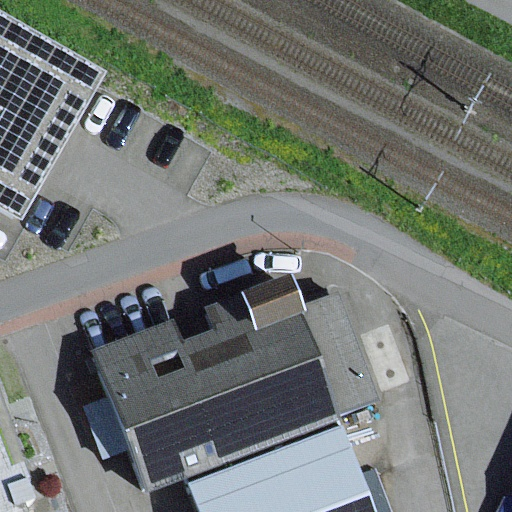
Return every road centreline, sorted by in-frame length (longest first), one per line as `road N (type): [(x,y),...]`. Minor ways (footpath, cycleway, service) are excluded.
road 1 (residential): [(511,324),(297,220),(244,222),(15,304)]
road 2 (residential): [(15,304),(88,511)]
